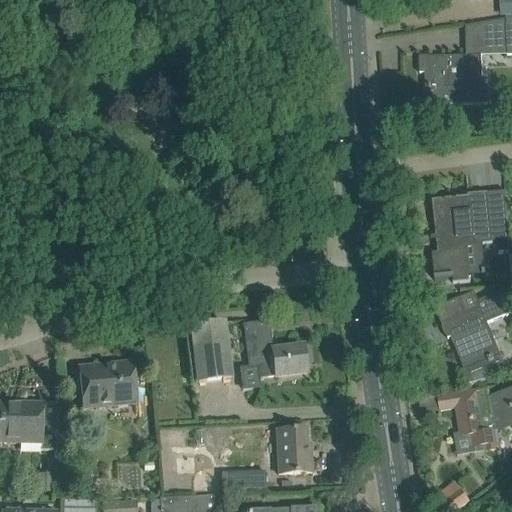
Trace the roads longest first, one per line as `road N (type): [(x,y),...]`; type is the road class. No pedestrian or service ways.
road 1 (residential): [(0,348),(203,286),(369,269)]
road 2 (tertiary): [(401,511),(369,269)]
road 3 (tertiary): [(360,157),(345,0)]
road 4 (residential): [(511,146),(360,157)]
